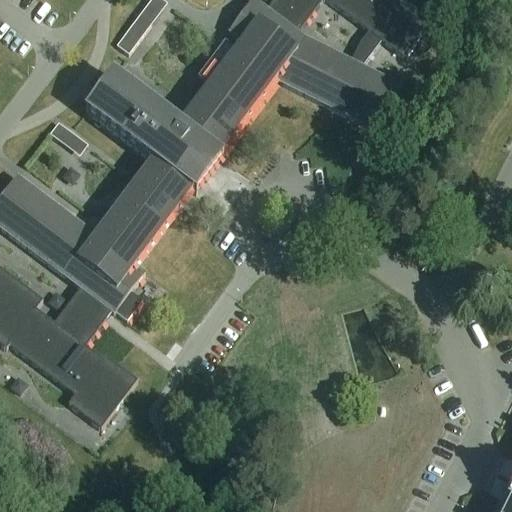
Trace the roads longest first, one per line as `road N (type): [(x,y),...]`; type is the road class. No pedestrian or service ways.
road 1 (residential): [(338,239),(272,187),(246,215),(245,250),(256,261),(310,245)]
road 2 (residential): [(431,511),(475,415),(438,306)]
road 3 (residential): [(0,131),(102,0)]
road 4 (residential): [(438,306),(511,165)]
road 5 (residential): [(438,306),(370,247),(338,239)]
